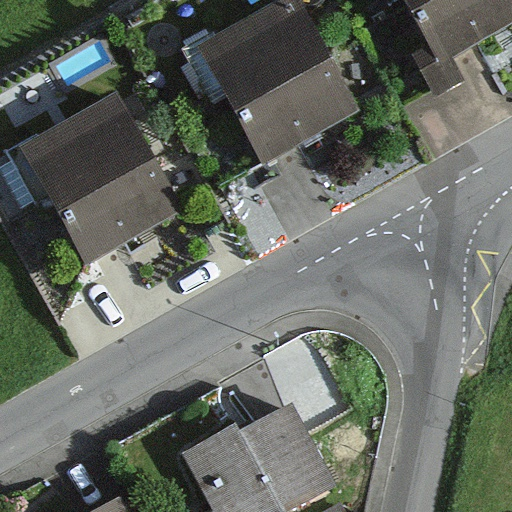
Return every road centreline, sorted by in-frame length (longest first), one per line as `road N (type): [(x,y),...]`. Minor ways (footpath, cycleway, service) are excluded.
road 1 (tertiary): [(392,217),(0,444)]
road 2 (residential): [(392,217),(414,242),(434,315),(432,391),(407,511)]
road 3 (tertiary): [(511,148),(392,217)]
